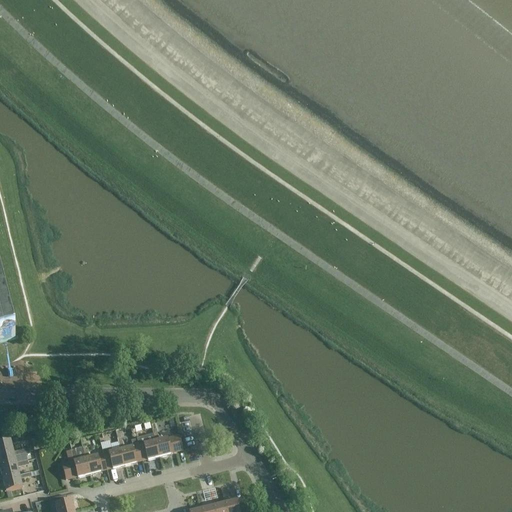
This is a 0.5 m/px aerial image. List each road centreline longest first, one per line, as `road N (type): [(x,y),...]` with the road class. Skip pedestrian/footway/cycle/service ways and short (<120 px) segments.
road 1 (residential): [(250,458),(204,400),(0,398)]
road 2 (residential): [(100,495),(250,458)]
